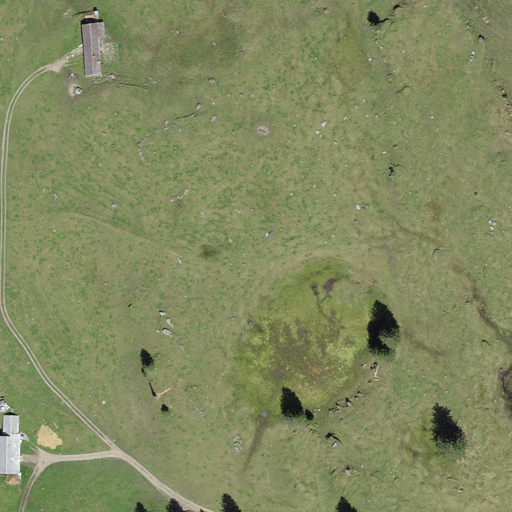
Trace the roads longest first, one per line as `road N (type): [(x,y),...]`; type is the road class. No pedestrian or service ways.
road 1 (track): [(120,454),(44,376),(1,311),(4,151)]
road 2 (track): [(208,511),(120,454),(45,458),(22,511)]
